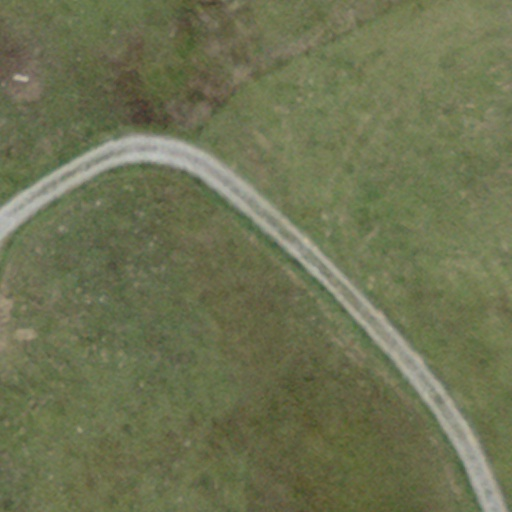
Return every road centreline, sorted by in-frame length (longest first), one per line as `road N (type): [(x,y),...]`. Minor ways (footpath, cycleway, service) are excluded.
road 1 (track): [(212,165),(419,374),(487,473),(498,511)]
road 2 (track): [(212,165),(161,145),(113,153),(0,225)]
